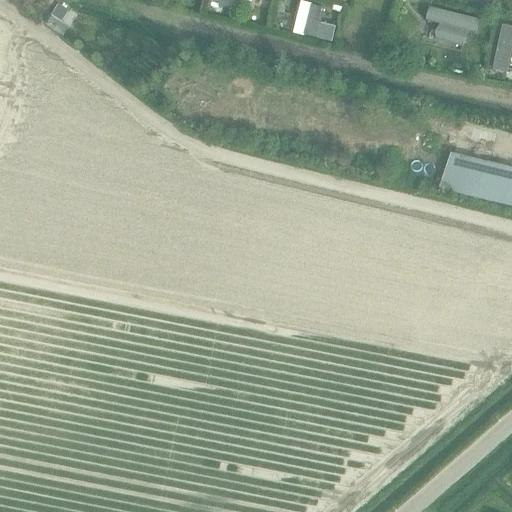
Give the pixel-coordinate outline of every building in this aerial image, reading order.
[(312,3),(305,34),(327,39),(330,25),(321,23),(325,6),(312,3)] [(58,5),(51,15),(61,22),(68,12),(58,5)] [(478,18),(427,6),(424,20),(437,23),(433,39),(463,46),(466,30),(475,32),(478,18)] [(511,25),(501,23),(491,70),(506,73),(511,44),(511,25)] [(511,207),(511,168),(450,153),(441,190),(511,207)]
